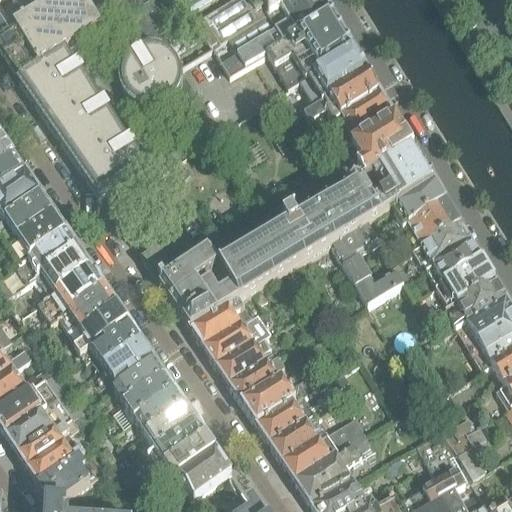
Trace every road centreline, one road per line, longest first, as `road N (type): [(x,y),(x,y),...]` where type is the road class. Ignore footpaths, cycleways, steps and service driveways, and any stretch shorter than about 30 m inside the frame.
road 1 (residential): [(281,511),(0,99)]
road 2 (residential): [(336,0),(511,284)]
